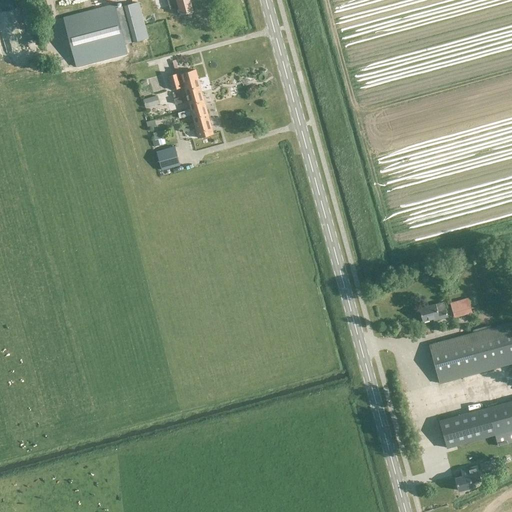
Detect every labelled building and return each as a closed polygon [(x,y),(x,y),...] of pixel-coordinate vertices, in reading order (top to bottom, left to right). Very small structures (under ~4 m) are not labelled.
[(57,0),(58,1),(59,0),(62,0),(65,13),(89,7),(87,0),(57,0)] [(175,0),(180,14),(192,11),(189,0),(175,0)] [(114,4),(62,18),(76,67),(127,53),(124,40),(126,39),(127,43),(147,38),(137,2),(115,8),(114,4)] [(197,77),(196,77),(194,69),(177,74),(177,73),(167,76),(171,89),(183,86),(186,94),(186,95),(200,91),(197,77)] [(187,100),(190,109),(204,105),(200,91),(186,95),(186,94),(180,96),(180,97),(173,99),(175,104),(181,102),(187,100)] [(145,108),(159,103),(156,95),(142,99),(145,108)] [(194,123),(208,119),(204,105),(190,109),(184,111),(177,113),(178,118),(185,116),(191,114),(193,123),(194,123)] [(197,138),(212,133),(208,119),(194,123),(193,123),(188,125),(181,127),(182,132),(189,130),(195,129),(197,137),(197,138)] [(156,151),(161,169),(179,164),(174,146),(156,151)] [(450,302),(452,312),(470,308),(467,297),(450,302)] [(418,308),(421,321),(432,318),(433,320),(447,316),(443,302),(418,308)] [(511,320),(428,344),(439,383),(511,363),(511,320)] [(511,399),(439,420),(446,448),(494,435),(497,446),(511,441),(511,399)] [(435,435),(419,438),(420,448),(437,445),(435,435)] [(500,466),(498,457),(478,462),(481,471),(500,466)] [(455,477),(458,490),(472,486),(471,480),(475,479),(474,473),(469,475),(469,473),(455,477)]
